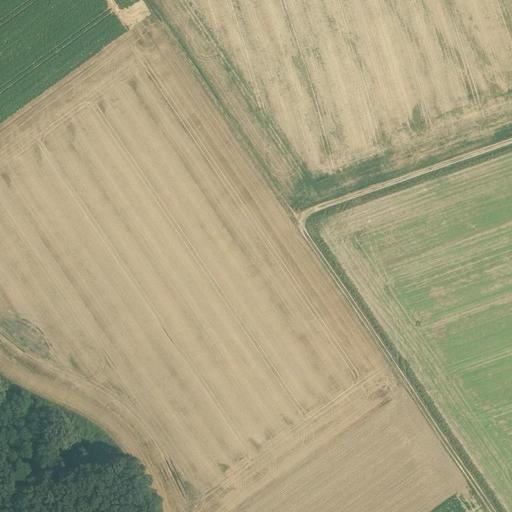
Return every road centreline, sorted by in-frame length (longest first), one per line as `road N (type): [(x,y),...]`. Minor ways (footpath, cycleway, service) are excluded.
road 1 (track): [(492,511),(146,0)]
road 2 (track): [(511,141),(291,217)]
road 3 (track): [(152,511),(109,434),(0,373)]
